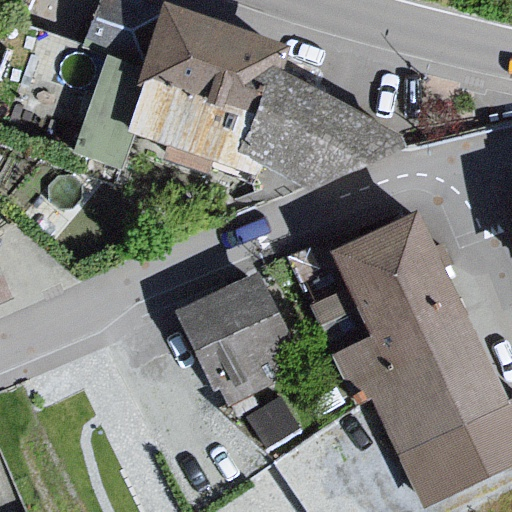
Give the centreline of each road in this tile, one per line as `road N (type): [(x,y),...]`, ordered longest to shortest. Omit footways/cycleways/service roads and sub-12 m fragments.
road 1 (residential): [(0,345),(386,177),(443,177)]
road 2 (residential): [(296,0),(511,53)]
road 3 (residential): [(511,282),(481,216),(443,177)]
